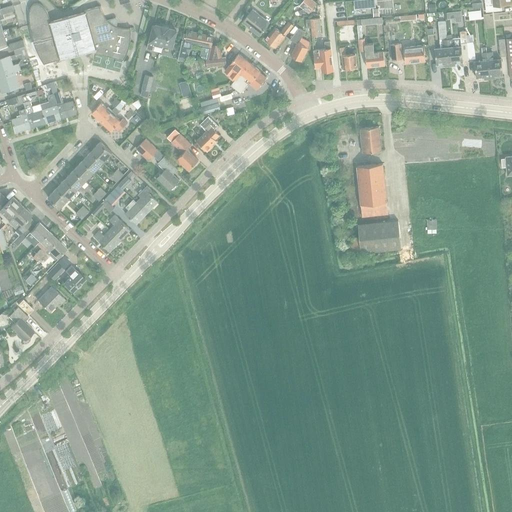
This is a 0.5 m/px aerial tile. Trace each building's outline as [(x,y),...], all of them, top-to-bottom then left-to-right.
[(307,11),(309,13),(317,3),(313,0),(303,0),(299,5),(307,11)] [(354,9),(374,8),(373,0),(361,0),(354,1),(354,9)] [(511,3),(511,0),(492,0),(493,0),(485,1),(485,7),(486,12),(502,10),(501,4),(511,3)] [(117,26),(116,26),(117,20),(115,18),(108,20),(106,19),(105,17),(104,16),(103,14),(102,12),(101,10),(100,6),(101,6),(101,5),(84,10),(84,11),(85,10),(85,12),(50,21),(50,19),(49,16),(48,13),(47,11),(46,10),(45,9),(44,7),(43,6),(42,5),(40,4),(39,3),(38,3),(37,3),(36,3),(35,3),(34,3),(33,4),(32,4),(32,6),(31,7),(30,8),(30,9),(29,11),(29,12),(29,14),(29,17),(29,21),(30,25),(30,28),(33,40),(34,43),(36,47),(37,50),(39,54),(40,57),(42,61),(44,64),(45,64),(44,63),(61,59),(96,49),(97,53),(123,59),(123,60),(125,58),(126,55),(127,53),(128,50),(129,47),(130,45),(130,42),(131,39),(131,36),(131,33),(131,30),(131,28),(131,27),(130,27),(130,28),(128,28),(126,28),(124,28),(122,28),(121,27),(119,27),(117,26)] [(0,19),(5,17),(4,14),(14,10),(13,4),(0,8),(0,13),(0,14),(0,13),(0,30),(3,30),(0,19)] [(260,35),(268,24),(251,11),(250,13),(243,22),(260,35)] [(322,35),(320,17),(310,18),(312,36),(322,35)] [(451,66),(447,34),(447,32),(446,20),(438,21),(440,39),(443,39),(443,47),(436,48),(437,64),(445,64),(445,66),(451,66)] [(276,48),(294,26),(289,22),(281,32),(275,27),(265,40),(274,46),(276,48)] [(173,47),(178,29),(170,27),(170,26),(162,24),(161,25),(153,23),(149,41),(173,47)] [(0,30),(0,48),(8,46),(5,35),(10,33),(9,28),(3,30),(0,30)] [(290,40),(297,43),(291,56),(302,61),(308,48),(311,42),(302,38),(305,31),(300,29),(290,40)] [(212,44),(214,36),(187,30),(183,45),(190,47),(191,42),(211,47),(208,59),(223,57),(220,44),(212,44)] [(463,62),(462,45),(453,46),(452,34),(447,34),(451,66),(456,65),(456,62),(463,62)] [(367,67),(385,65),(384,51),(375,52),(374,43),(366,44),(365,38),(359,39),(360,51),(366,50),(367,67)] [(16,55),(27,52),(23,39),(9,43),(11,50),(14,49),(16,55)] [(501,56),(507,56),(505,39),(499,39),(501,56)] [(325,49),(313,50),(315,68),(321,67),(322,71),(333,70),(330,41),(324,42),(325,49)] [(474,41),(467,42),(469,59),(476,58),(474,41)] [(402,59),(401,43),(391,44),(392,60),(402,59)] [(406,63),(426,61),(425,45),(404,47),(406,63)] [(355,68),(357,68),(356,54),(346,55),(345,47),(340,47),(341,55),(342,55),(344,69),(351,68),(352,69),(354,69),(355,68)] [(490,79),(487,51),(482,52),(483,60),(475,61),(476,78),(484,77),(484,79),(490,79)] [(487,51),(490,79),(496,78),(495,76),(503,75),(501,58),(494,59),(493,51),(487,51)] [(238,53),(225,70),(233,76),(231,78),(235,81),(235,80),(250,62),(238,53)] [(19,63),(14,65),(11,55),(0,58),(0,75),(16,71),(21,69),(19,63)] [(207,67),(226,65),(225,57),(223,57),(208,59),(206,59),(207,67)] [(235,81),(232,85),(241,92),(246,86),(242,83),(247,77),(252,81),(250,82),(258,88),(267,77),(260,71),(261,70),(250,62),(235,80),(235,81)] [(16,71),(0,75),(0,84),(2,92),(20,87),(16,71)] [(145,75),(141,95),(148,97),(153,77),(145,75)] [(58,105),(62,118),(77,113),(73,100),(64,103),(60,91),(58,92),(55,84),(52,85),(54,93),(58,105)] [(111,103),(115,106),(120,101),(116,97),(111,103)] [(128,122),(123,117),(121,119),(116,115),(124,105),(120,101),(115,106),(111,111),(102,120),(112,130),(115,126),(120,130),(128,122)] [(92,111),(102,120),(111,111),(101,102),(92,111)] [(203,114),(220,109),(218,102),(201,107),(203,114)] [(62,118),(58,105),(43,110),(47,123),(62,118)] [(28,115),(26,109),(20,110),(22,116),(13,119),(17,132),(32,127),(28,115)] [(28,115),(32,127),(47,123),(43,110),(28,115)] [(215,138),(219,134),(214,129),(218,125),(209,115),(200,123),(207,130),(197,140),(207,150),(213,144),(212,144),(217,140),(215,138)] [(381,150),(379,126),(360,128),(363,152),(381,150)] [(189,169),(198,159),(187,148),(191,144),(180,132),(172,141),(179,149),(180,148),(183,151),(176,159),(180,164),(182,162),(189,169)] [(136,148),(142,154),(153,144),(146,138),(136,148)] [(92,150),(104,161),(113,151),(101,140),(92,150)] [(158,149),(153,144),(142,154),(148,160),(158,149)] [(83,159),(95,170),(104,161),(92,150),(83,159)] [(511,155),(505,157),(506,158),(501,159),(502,167),(506,167),(507,175),(511,174),(511,155)] [(179,179),(173,174),(178,169),(164,156),(158,163),(165,170),(157,177),(169,189),(179,179)] [(95,170),(83,159),(74,168),(86,179),(95,170)] [(388,214),(382,163),(357,165),(362,217),(388,214)] [(66,178),(77,189),(86,179),(74,168),(66,178)] [(110,176),(116,182),(124,174),(118,168),(110,176)] [(123,188),(131,179),(127,175),(119,184),(123,188)] [(57,187),(69,198),(77,189),(66,178),(57,187)] [(137,201),(147,212),(158,200),(149,192),(152,189),(147,184),(138,194),(141,197),(137,201)] [(69,198),(57,187),(48,196),(60,207),(69,198)] [(93,194),(99,200),(106,192),(100,187),(93,194)] [(9,219),(22,205),(12,196),(8,200),(0,192),(0,209),(4,208),(8,212),(5,214),(9,219)] [(105,198),(115,206),(119,202),(110,193),(105,198)] [(110,211),(115,206),(105,198),(101,202),(110,211)] [(147,212),(137,201),(125,213),(136,223),(147,212)] [(14,231),(18,235),(31,222),(27,218),(31,214),(22,205),(9,219),(7,221),(16,229),(14,231)] [(82,218),(89,211),(83,205),(76,213),(82,218)] [(114,224),(109,229),(120,240),(131,229),(115,214),(110,219),(114,224)] [(362,248),(402,244),(399,216),(359,220),(360,232),(349,233),(351,249),(362,248)] [(437,220),(427,220),(427,230),(437,230),(437,220)] [(30,231),(35,236),(31,240),(35,244),(39,240),(48,230),(39,221),(35,225),(31,222),(18,235),(22,239),(30,231)] [(120,240),(109,229),(104,234),(99,230),(94,235),(110,250),(120,240)] [(48,230),(39,240),(48,248),(57,238),(48,230)] [(57,238),(48,248),(44,252),(39,258),(43,262),(50,254),(55,259),(57,256),(57,257),(66,247),(57,238)] [(35,254),(39,258),(44,252),(40,248),(35,254)] [(47,273),(54,279),(64,268),(58,262),(47,273)] [(73,291),(85,278),(76,269),(75,270),(70,265),(65,270),(70,275),(64,282),(73,291)] [(60,304),(65,298),(51,285),(38,299),(50,311),(58,302),(60,304)] [(28,314),(33,309),(23,298),(18,303),(28,314)] [(25,340),(34,330),(24,321),(28,317),(17,306),(8,316),(15,322),(11,326),(25,340)]
